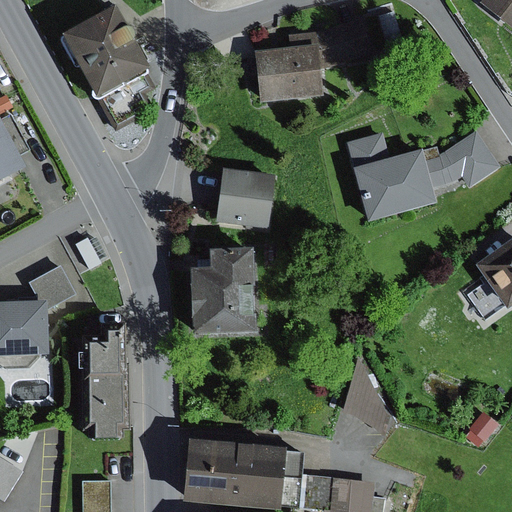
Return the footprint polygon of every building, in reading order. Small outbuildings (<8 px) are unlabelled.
[(511,0),(481,0),(477,6),(511,33),(511,0)] [(112,11),(58,39),(93,103),(146,75),(130,45),(130,41),(127,34),(123,32),(112,11)] [(393,13),(377,17),(385,47),(400,43),(393,13)] [(317,47),(254,55),(259,105),(321,99),(318,71),(371,56),(361,21),(315,35),(317,47)] [(6,98),(0,100),(0,113),(11,109),(6,98)] [(9,115),(0,120),(0,130),(15,159),(29,152),(9,115)] [(0,130),(0,182),(22,170),(15,159),(0,130)] [(462,177),(469,189),(497,170),(474,135),(446,154),(462,177)] [(380,136),(344,146),(367,225),(436,206),(431,189),(423,162),(421,153),(388,163),(380,136)] [(462,177),(446,154),(438,159),(423,162),(431,189),(454,182),(462,177)] [(273,180),(220,173),(214,224),(267,231),(273,180)] [(87,240),(75,247),(88,271),(99,264),(87,240)] [(511,241),(473,269),(484,284),(501,309),(504,313),(511,307),(511,241)] [(209,272),(188,273),(189,339),(253,339),(252,253),(209,253),(209,272)] [(60,268),(33,283),(48,310),(75,295),(60,268)] [(501,309),(484,284),(467,295),(484,320),(501,309)] [(45,306),(0,307),(0,358),(46,357),(45,306)] [(102,349),(83,349),(85,427),(90,427),(91,443),(112,443),(112,425),(118,425),(116,336),(101,336),(102,349)] [(389,417),(359,358),(340,414),(381,438),(389,417)] [(482,415),(468,431),(483,443),(496,427),(482,415)] [(303,457),(185,446),(179,505),(249,511),(276,511),(277,509),(298,511),(301,479),(303,457)] [(22,474),(0,460),(0,500),(4,503),(22,474)] [(399,476),(393,489),(414,498),(420,485),(399,476)] [(301,511),(346,511),(350,485),(301,479),(298,511),(301,511)] [(108,511),(108,484),(81,484),(81,511),(108,511)] [(373,487),(350,485),(346,511),(382,511),(384,500),(371,498),(373,487)]
